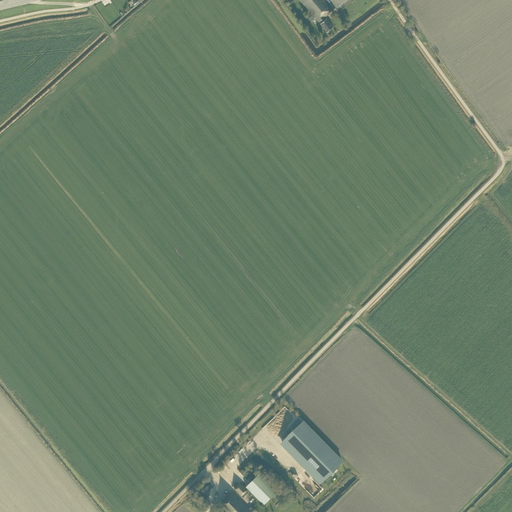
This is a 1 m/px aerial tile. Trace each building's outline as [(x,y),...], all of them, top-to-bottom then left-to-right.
[(299,0),(307,8),(315,19),(316,18),(318,20),(317,22),(319,23),(320,23),(327,32),(333,27),(325,17),(333,10),(325,0),(299,0)] [(329,0),(336,8),(346,0),(329,0)] [(341,461),(302,422),(284,440),(323,479),(341,461)] [(277,492),(258,474),(245,487),(264,505),(277,492)] [(234,489),(241,496),(247,490),(240,483),(234,489)] [(232,491),(218,505),(225,511),(252,511),(254,510),(251,507),(249,509),(232,491)]
